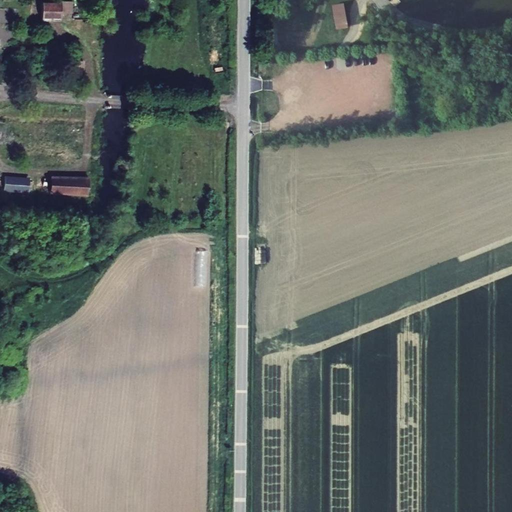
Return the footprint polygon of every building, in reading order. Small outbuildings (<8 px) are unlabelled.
[(46,0),(46,13),(99,13),(99,0),(46,0)] [(347,29),(344,4),(332,6),(335,31),(347,29)] [(278,55),(277,47),(266,48),(267,56),(278,55)] [(83,61),(71,61),(72,79),(84,78),(83,61)] [(78,167),(78,194),(103,194),(103,167),(78,167)] [(27,192),(29,177),(4,174),(2,189),(27,192)]
